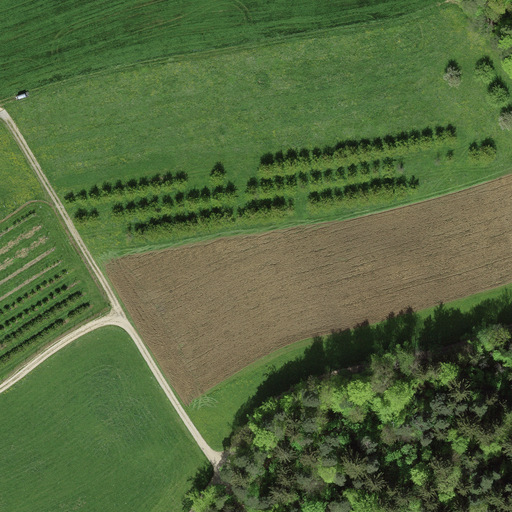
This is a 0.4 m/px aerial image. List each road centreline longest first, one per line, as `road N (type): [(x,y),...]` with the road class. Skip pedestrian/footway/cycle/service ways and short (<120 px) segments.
road 1 (track): [(511,58),(468,2),(414,21),(119,73),(0,107)]
road 2 (track): [(511,329),(374,367),(304,396),(256,440),(239,484),(252,511)]
road 3 (track): [(239,484),(121,316),(83,332),(0,391)]
road 4 (track): [(121,316),(0,112)]
